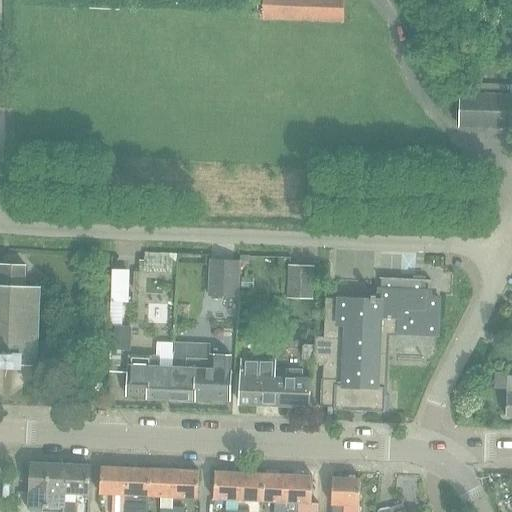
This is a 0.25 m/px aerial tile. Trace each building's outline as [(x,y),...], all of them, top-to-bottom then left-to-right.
[(344,20),(344,0),(262,0),(262,4),(258,4),(258,14),(260,14),(260,18),(344,20)] [(511,126),(511,93),(510,93),(511,83),(466,82),(466,91),(461,91),(460,125),(511,126)] [(181,263),(181,247),(150,246),(149,262),(181,263)] [(239,298),(242,260),(212,259),(210,297),(239,298)] [(33,363),(37,286),(26,286),(27,281),(23,281),(23,264),(0,263),(0,365),(8,366),(9,366),(20,367),(20,363),(33,363)] [(133,299),(134,265),(116,265),(115,298),(133,299)] [(287,297),(312,298),(313,266),(288,265),(287,297)] [(322,378),(320,406),(383,409),(386,333),(399,333),(399,332),(437,334),(438,298),(429,298),(429,292),(426,292),(427,285),(427,279),(379,277),(379,295),(372,295),(372,300),(325,298),(324,336),(324,337),(336,338),(335,379),(322,378)] [(113,326),(112,350),(121,350),(130,350),(130,326),(122,326),(113,326)] [(313,360),(312,365),(314,366),(314,364),(322,364),(322,378),(335,379),(336,338),(324,337),(324,336),(315,336),(315,334),(314,334),(313,345),(313,360)] [(303,344),(302,360),(313,360),(313,345),(303,344)] [(209,359),(186,358),(187,353),(172,353),(170,399),(193,400),(193,397),(228,399),(230,351),(209,350),(209,359)] [(146,398),(170,399),(172,353),(158,352),(157,356),(128,354),(126,397),(146,398)] [(308,405),(309,379),(300,379),(301,370),(275,369),(275,363),(241,361),(239,402),(308,405)] [(511,414),(511,370),(508,371),(508,373),(494,373),(492,392),(507,393),(506,414),(511,414)] [(48,511),(47,511),(62,511),(63,501),(64,501),(64,493),(63,492),(64,464),(31,462),(29,511),(48,511)] [(89,465),(64,464),(63,492),(64,493),(64,501),(63,501),(62,511),(73,511),(75,493),(88,493),(89,465)] [(111,511),(122,511),(124,494),(125,467),(100,465),(99,493),(112,493),(111,511)] [(149,468),(125,467),(124,494),(122,511),(134,511),(135,495),(148,495),(149,468)] [(172,504),(172,496),(173,469),(149,468),(148,495),(161,496),(161,504),(172,504)] [(173,469),(172,496),(196,497),(198,470),(173,469)] [(238,499),(239,471),(214,470),(213,498),(227,499),(238,499)] [(239,471),(238,499),(262,500),(264,472),(239,471)] [(286,501),(287,473),(264,472),(262,500),(286,501)] [(311,502),(312,475),(287,473),(286,501),(285,511),(296,511),(297,502),(311,502)] [(332,503),(331,511),(357,511),(359,509),(360,506),(358,504),(359,477),(332,476),(330,503),(332,503)] [(237,511),(237,507),(238,499),(227,499),(226,511),(237,511)]
